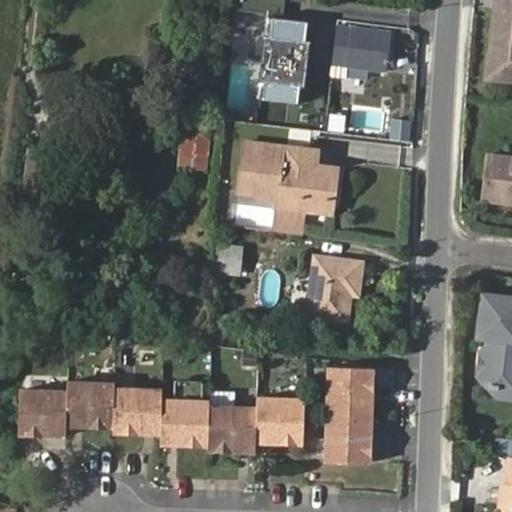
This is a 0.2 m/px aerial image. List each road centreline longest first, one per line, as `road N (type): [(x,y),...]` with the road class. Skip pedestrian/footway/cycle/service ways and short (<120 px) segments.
road 1 (residential): [(439,244),(427,511)]
road 2 (residential): [(460,0),(439,244)]
